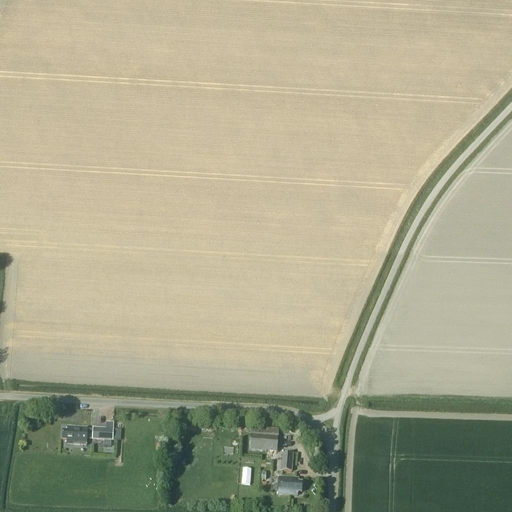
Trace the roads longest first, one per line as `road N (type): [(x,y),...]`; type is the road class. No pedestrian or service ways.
road 1 (unclassified): [(337,412),(421,211),(511,105)]
road 2 (unclassified): [(0,395),(274,409),(312,422)]
